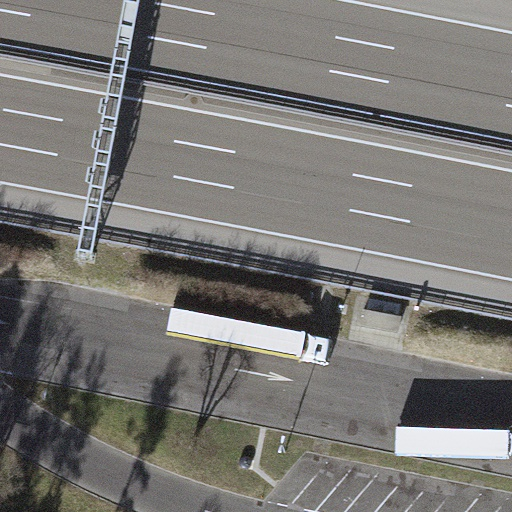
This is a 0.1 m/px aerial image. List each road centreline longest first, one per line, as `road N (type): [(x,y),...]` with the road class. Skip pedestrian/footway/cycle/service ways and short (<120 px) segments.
road 1 (motorway): [(0,129),(511,225)]
road 2 (motorway): [(511,87),(45,0)]
